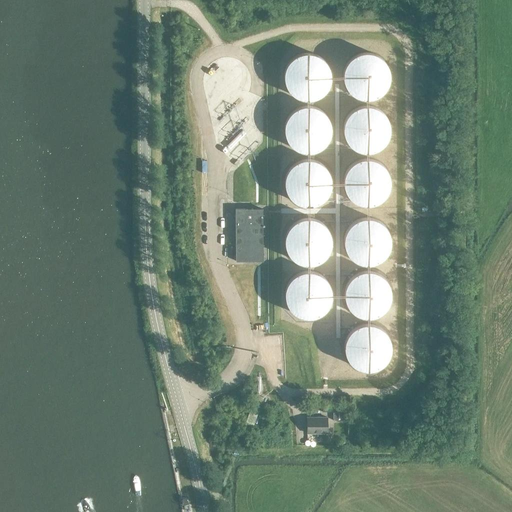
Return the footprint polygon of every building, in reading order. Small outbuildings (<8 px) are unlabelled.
[(296,97),(301,100),(308,101),(314,101),(321,98),(326,94),(330,88),(332,81),(331,75),(329,68),(325,63),(320,59),(314,56),(307,56),(301,57),(295,60),(291,64),(288,70),(286,76),(286,82),(288,88),(291,93),(296,97)] [(355,97),(360,100),(367,101),(373,101),(380,98),(385,94),(389,88),(391,81),(390,75),(388,68),(384,63),(379,59),(373,56),(366,56),(360,57),(354,60),(350,64),(347,70),(345,76),(345,82),(347,88),(350,93),(355,97)] [(354,148),(360,151),(366,153),(373,152),(379,149),(385,145),(388,139),(390,133),(390,126),(388,120),(384,114),(379,110),(373,108),(366,107),(360,109),(354,112),(350,116),(346,121),(345,127),(345,133),(347,139),(350,144),(354,148)] [(296,149),(301,152),(308,153),(315,152),(321,150),(327,146),(330,140),(332,133),(332,126),(330,120),(326,114),(321,110),(314,108),(308,108),(301,109),(296,112),(291,116),(288,122),(287,128),(287,134),(288,140),(292,145),(296,149)] [(296,201),(302,204),(308,206),(315,205),(321,202),(327,198),(330,192),(332,186),(332,179),(330,173),(326,167),(321,163),(315,161),(308,160),(302,162),(296,165),(291,169),(288,174),(287,180),(287,186),(289,192),(292,197),(296,201)] [(355,201),(360,204),(367,206),(374,205),(380,202),(385,198),(389,192),(391,186),(391,179),(388,173),(385,167),(379,163),(373,161),(367,160),(360,161),(354,165),(350,169),(347,174),(345,180),(345,186),(347,192),(350,197),(355,201)] [(236,261),(263,261),(263,209),(236,209),(236,261)] [(297,261),(302,264),(309,265),(316,264),(322,262),(327,257),(331,252),(333,245),(333,238),(330,232),(326,226),(321,222),(315,220),(308,219),(302,221),(296,224),(292,228),(289,233),(287,239),(287,245),(289,251),(292,256),(297,261)] [(355,260),(360,263),(367,264),(374,264),(380,261),(385,257),(389,251),(391,245),(391,238),(389,231),(385,226),(379,222),(373,219),(367,219),(360,220),(354,223),(350,228),(347,233),(345,239),(346,245),(347,251),(350,256),(355,260)] [(295,314),(300,316),(307,318),(314,317),(320,315),(325,310),(329,304),(331,298),(331,291),(329,285),(325,279),(319,275),(313,273),(307,272),(300,274),(294,277),(290,281),(287,286),(286,292),(286,298),(287,304),(290,309),(295,314)] [(356,314),(361,317),(368,318),(375,317),(381,315),(386,311),(390,305),(392,298),(392,291),(390,285),(386,279),(381,275),(374,273),(368,273),(361,274),(356,277),(351,281),(348,287),(347,293),(347,299),(348,305),(352,310),(356,314)] [(355,366),(360,369),(367,370),(374,369),(380,367),(385,362),(389,357),(391,350),(391,343),(389,337),(385,331),(380,327),(373,325),(367,324),(360,326),(355,329),(350,333),(347,339),(346,344),(346,351),(347,356),(351,362),(355,366)] [(256,394),(245,418),(254,422),(265,397),(256,394)] [(327,434),(327,418),(307,418),(307,434),(327,434)]
